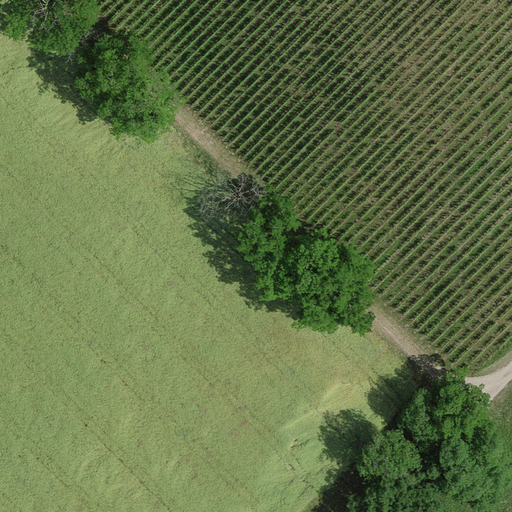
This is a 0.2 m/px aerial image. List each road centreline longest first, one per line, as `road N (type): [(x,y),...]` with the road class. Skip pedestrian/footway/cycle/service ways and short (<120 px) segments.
road 1 (track): [(503,376),(473,383),(429,365),(63,0)]
road 2 (track): [(503,376),(370,511)]
